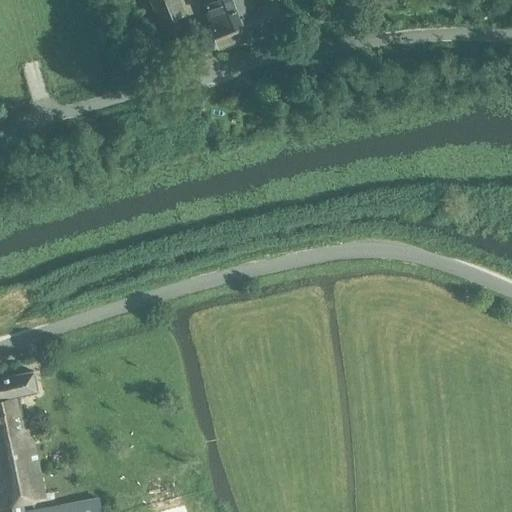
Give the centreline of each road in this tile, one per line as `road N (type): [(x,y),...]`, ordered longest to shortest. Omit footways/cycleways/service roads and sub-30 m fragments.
road 1 (unclassified): [(0,348),(205,281),(366,249),(397,251),(511,291)]
road 2 (unclassified): [(511,38),(476,32),(347,43),(0,135)]
road 3 (track): [(15,0),(52,118)]
